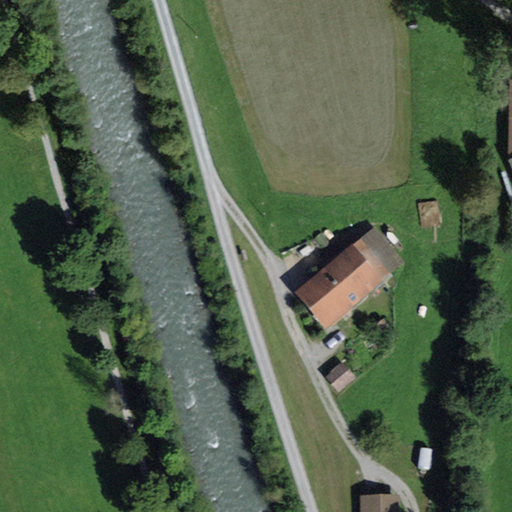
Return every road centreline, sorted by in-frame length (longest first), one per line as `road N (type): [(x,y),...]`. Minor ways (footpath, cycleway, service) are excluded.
road 1 (track): [(3,0),(157,511)]
road 2 (track): [(311,511),(158,0)]
road 3 (track): [(413,511),(404,493),(358,455),(328,404),(271,265),(210,180)]
